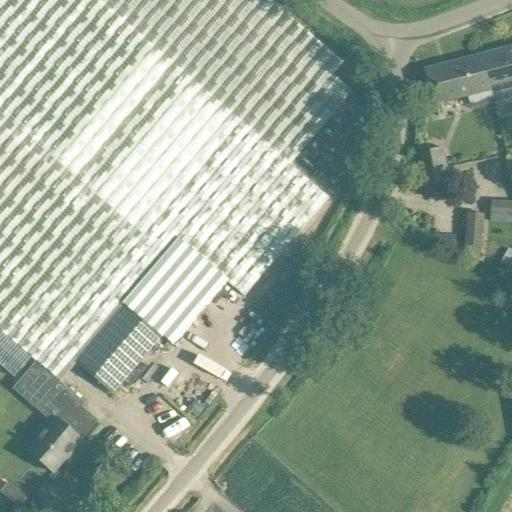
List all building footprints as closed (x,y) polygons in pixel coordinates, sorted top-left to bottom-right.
[(0,0),(0,364),(15,378),(32,358),(45,369),(61,382),(77,363),(113,394),(162,336),(173,346),(228,282),(244,296),(328,198),(289,164),(352,91),(333,75),(343,63),(269,0),(0,0)] [(511,47),(482,55),(490,91),(511,85),(511,47)] [(482,55),(425,70),(434,105),(468,97),(471,109),(493,103),(490,91),(482,55)] [(449,183),(442,149),(419,154),(425,188),(449,183)] [(492,217),(511,216),(511,202),(492,203),(492,217)] [(482,246),(484,215),(467,214),(466,245),(482,246)] [(29,452),(53,473),(69,455),(73,459),(86,444),(67,427),(74,418),(78,421),(90,407),(70,390),(58,404),(67,411),(59,420),(57,419),(29,452)]
